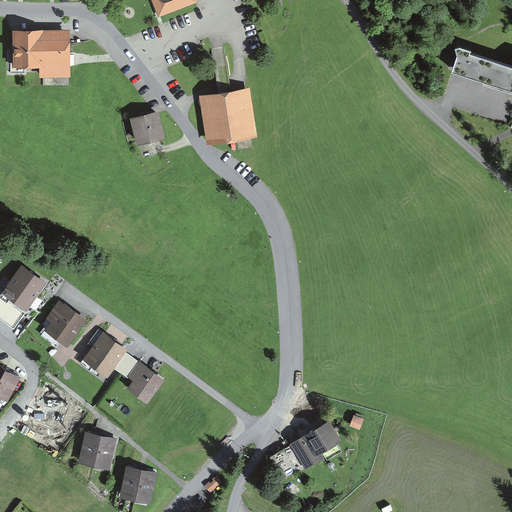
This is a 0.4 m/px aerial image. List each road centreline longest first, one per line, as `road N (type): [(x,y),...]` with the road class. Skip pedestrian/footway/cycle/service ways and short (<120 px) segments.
road 1 (unclassified): [(69,9),(119,37),(205,156),(251,196),(270,226),(284,366),(269,430)]
road 2 (residential): [(65,286),(257,427)]
